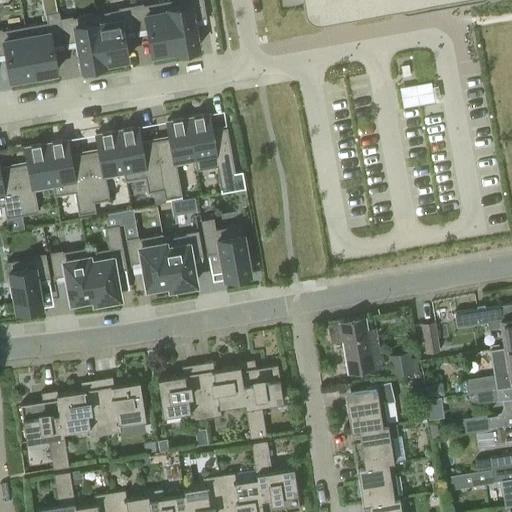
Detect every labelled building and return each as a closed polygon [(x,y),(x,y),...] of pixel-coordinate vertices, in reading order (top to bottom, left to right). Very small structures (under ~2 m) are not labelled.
[(168,0),(166,1),(175,50),(174,50),(174,51),(198,46),(195,25),(194,25),(193,20),(205,18),(205,20),(206,20),(202,0),(168,0)] [(302,0),(304,10),(304,11),(305,13),(306,15),(308,17),(311,20),(315,21),(319,21),(433,0),(302,0)] [(175,50),(166,1),(143,5),(143,3),(130,5),(135,30),(134,30),(134,33),(136,32),(136,30),(147,28),(148,33),(151,54),(174,50),(175,50)] [(135,30),(130,5),(118,7),(118,9),(95,13),(104,63),(105,62),(127,58),(124,38),(123,38),(122,33),(134,30),(135,30)] [(59,18),(60,18),(58,11),(45,13),(46,22),(24,26),(33,75),(57,71),(53,51),(52,51),(51,45),(63,43),(64,43),(59,18)] [(104,63),(95,13),(72,18),(72,16),(60,18),(59,18),(64,43),(63,43),(63,45),(65,45),(65,43),(76,41),(77,46),(81,68),(105,63),(105,62),(104,63)] [(33,75),(24,26),(1,30),(1,29),(0,28),(0,54),(5,54),(6,59),(10,80),(33,75)] [(443,69),(467,67),(465,49),(441,51),(443,69)] [(157,108),(135,113),(138,125),(160,119),(157,108)] [(208,113),(187,117),(195,160),(196,170),(216,166),(221,188),(238,185),(227,127),(212,130),(208,113)] [(195,160),(187,117),(167,121),(170,137),(155,140),(163,189),(165,199),(182,195),(176,164),(195,160)] [(456,127),(459,140),(481,135),(478,122),(456,127)] [(163,189),(155,140),(140,142),(137,126),(116,130),(124,173),(123,173),(124,180),(144,177),(147,192),(163,189)] [(124,173),(116,130),(95,133),(98,150),(84,153),(92,202),(93,202),(109,199),(105,177),(123,173),(124,173)] [(92,202),(84,153),(69,155),(66,139),(45,142),(53,186),(52,186),(54,195),(74,192),(78,214),(95,211),(93,202),(92,202)] [(53,186),(45,142),(24,146),(27,163),(13,165),(22,215),(38,212),(34,189),(52,186),(53,186)] [(22,215),(13,165),(0,167),(0,205),(3,205),(5,218),(22,215)] [(245,248),(241,224),(215,229),(213,218),(200,220),(207,256),(208,256),(208,254),(219,252),(223,278),(250,273),(247,259),(249,258),(247,248),(245,248)] [(126,271),(118,224),(104,227),(108,248),(87,252),(86,252),(94,296),(93,296),(94,301),(119,297),(114,271),(125,269),(125,271),(126,271)] [(202,257),(197,230),(185,232),(185,234),(163,238),(162,238),(170,283),(169,283),(170,288),(195,283),(190,257),(201,255),(201,257),(202,257)] [(162,238),(163,238),(162,233),(138,238),(138,236),(125,238),(130,265),(131,265),(131,263),(142,261),(147,287),(169,283),(170,283),(162,238)] [(86,252),(87,252),(86,247),(62,251),(62,250),(49,252),(54,279),(55,279),(55,277),(66,275),(71,301),(93,296),(94,296),(86,252)] [(50,280),(45,253),(32,255),(32,257),(6,261),(11,285),(9,286),(11,297),(13,296),(15,311),(42,306),(37,280),(48,278),(49,280),(50,280)] [(486,322),(487,329),(500,327),(503,348),(511,346),(511,303),(453,312),(455,327),(486,322)] [(364,317),(328,323),(331,341),(341,339),(347,372),(382,366),(380,355),(378,356),(377,352),(370,353),(364,317)] [(434,322),(421,323),(426,359),(447,357),(446,349),(438,350),(434,322)] [(492,375),(463,380),(466,394),(474,392),(495,389),(510,386),(508,374),(511,373),(511,346),(503,348),(488,350),(492,375)] [(406,354),(383,357),(387,377),(409,373),(406,354)] [(253,358),(237,361),(238,365),(244,402),(244,403),(249,437),(265,435),(260,404),(282,401),(276,363),(254,367),(253,358)] [(212,360),(196,363),(205,417),(220,415),(219,406),(244,403),(244,402),(238,365),(213,369),(212,360)] [(182,374),(156,378),(162,416),(188,411),(189,420),(205,417),(196,363),(181,365),(182,374)] [(111,376),(96,379),(104,433),(120,431),(118,422),(144,418),(138,381),(113,385),(111,376)] [(82,390),(57,393),(56,394),(62,431),(63,431),(88,427),(89,436),(104,433),(96,379),(80,381),(82,390)] [(377,388),(344,393),(350,431),(357,430),(357,429),(387,424),(383,399),(379,400),(377,388)] [(495,389),(474,392),(476,404),(497,400),(495,389)] [(42,400),(20,404),(26,442),(48,438),(52,469),(68,466),(63,431),(62,431),(56,394),(57,393),(56,390),(40,392),(42,400)] [(496,416),(472,419),(474,432),(490,429),(511,425),(511,397),(501,399),(502,406),(502,408),(501,409),(500,411),(499,413),(497,415),(496,416)] [(359,440),(351,441),(355,467),(387,462),(393,462),(389,435),(396,434),(395,424),(387,425),(387,424),(357,429),(357,430),(359,440)] [(511,425),(490,429),(492,441),(503,439),(503,441),(511,439),(511,425)] [(159,451),(167,449),(166,439),(158,441),(159,451)] [(143,441),(145,452),(156,451),(154,440),(143,441)] [(266,440),(250,442),(255,477),(256,477),(261,511),(278,511),(299,509),(292,467),(271,470),(266,440)] [(511,466),(511,452),(488,457),(490,470),(511,466)] [(140,455),(141,459),(142,464),(150,463),(149,453),(140,455)] [(387,462),(355,467),(361,504),(369,503),(369,502),(398,498),(394,472),(389,473),(387,462)] [(511,466),(490,470),(492,481),(500,480),(504,506),(511,504),(511,466)] [(81,469),(69,471),(70,481),(83,479),(81,469)] [(58,504),(36,507),(36,511),(74,511),(74,506),(70,481),(69,471),(53,473),(58,504)] [(234,472),(218,474),(224,511),(261,511),(256,477),(255,477),(235,480),(234,472)] [(204,485),(182,488),(183,493),(184,493),(186,511),(224,511),(218,474),(203,477),(204,485)] [(447,476),(448,488),(463,486),(461,474),(447,476)] [(161,488),(145,490),(146,494),(147,494),(149,511),(186,511),(184,493),(183,493),(163,496),(161,488)] [(124,489),(109,492),(112,511),(149,511),(147,494),(146,494),(126,497),(124,489)] [(74,506),(74,511),(112,511),(109,492),(94,494),(95,502),(74,506)] [(370,511),(400,511),(400,509),(395,510),(393,499),(399,498),(398,498),(369,502),(369,503),(370,511)]
